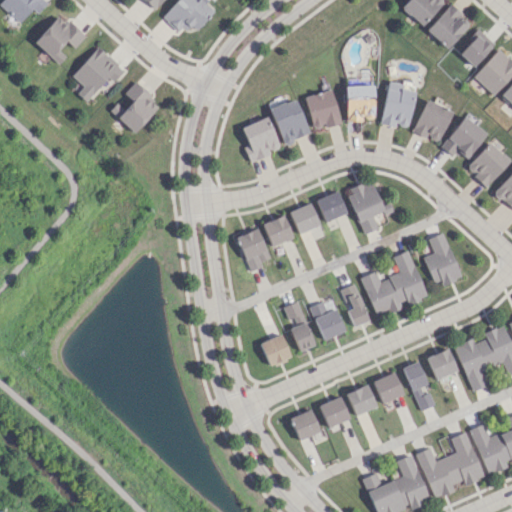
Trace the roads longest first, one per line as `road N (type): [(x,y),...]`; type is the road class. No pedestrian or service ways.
road 1 (residential): [(322,511),(244,406),(221,330),(201,207),(215,91),(302,0)]
road 2 (residential): [(273,0),(201,86),(182,140),(183,209),(211,371),(248,457),(295,511)]
road 3 (residential): [(468,511),(511,490),(494,0)]
road 4 (residential): [(511,266),(413,168),(357,155),(253,194),(183,209)]
road 5 (residential): [(227,413),(464,306),(511,266)]
road 6 (residential): [(92,0),(180,73),(215,91)]
